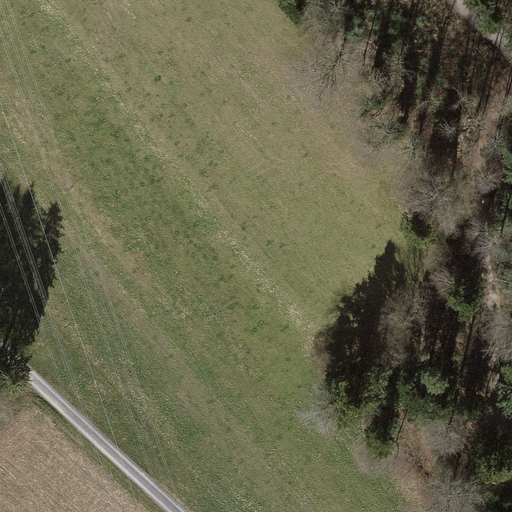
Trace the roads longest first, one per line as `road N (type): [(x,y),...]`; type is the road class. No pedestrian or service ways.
road 1 (track): [(483,0),(498,25),(477,243),(491,352),(511,394)]
road 2 (track): [(0,349),(174,511)]
